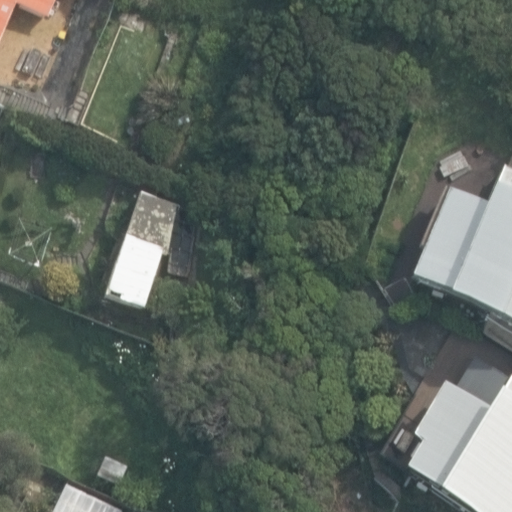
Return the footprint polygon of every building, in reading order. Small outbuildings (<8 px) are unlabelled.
[(0,0),(0,14),(5,0),(31,0),(41,4),(42,0),(0,0)] [(511,188),(484,176),(476,194),(440,179),(402,267),(511,313),(511,188)] [(98,288),(139,300),(156,245),(160,247),(170,195),(133,184),(98,288)] [(480,410),(436,386),(404,440),(414,445),(399,471),(431,490),(428,495),(456,511),(511,511),(511,406),(490,394),(480,410)] [(11,484),(47,497),(55,475),(20,461),(11,484)] [(125,511),(58,484),(46,511),(125,511)]
